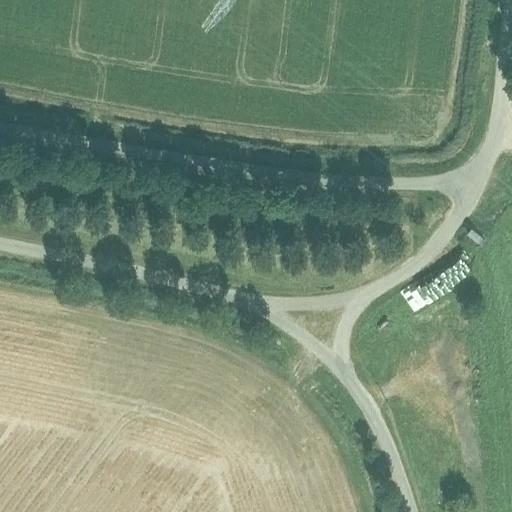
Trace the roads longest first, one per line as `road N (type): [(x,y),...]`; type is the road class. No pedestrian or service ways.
road 1 (unclassified): [(475,185),(372,188),(0,129)]
road 2 (unclassified): [(268,306),(0,242)]
road 3 (unclassified): [(359,297),(422,258),(475,185)]
road 4 (unclassified): [(406,511),(375,418),(343,373)]
road 5 (unclassified): [(497,127),(511,2)]
